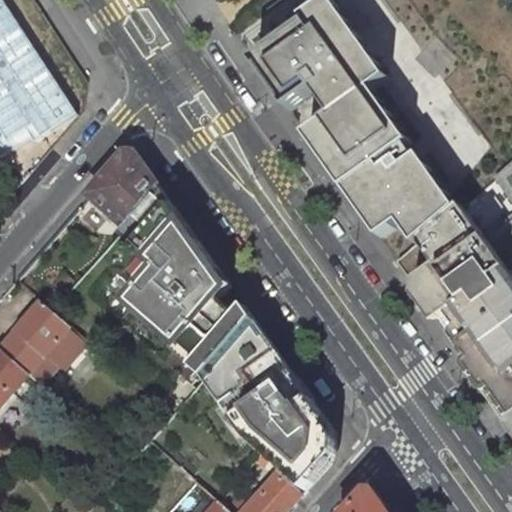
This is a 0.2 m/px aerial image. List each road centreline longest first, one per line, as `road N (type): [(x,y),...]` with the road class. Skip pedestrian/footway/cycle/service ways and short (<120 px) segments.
road 1 (secondary): [(160,91),(399,435)]
road 2 (secondary): [(439,404),(194,67)]
road 3 (residential): [(0,261),(122,120),(160,91)]
road 4 (secondary): [(511,509),(439,404)]
